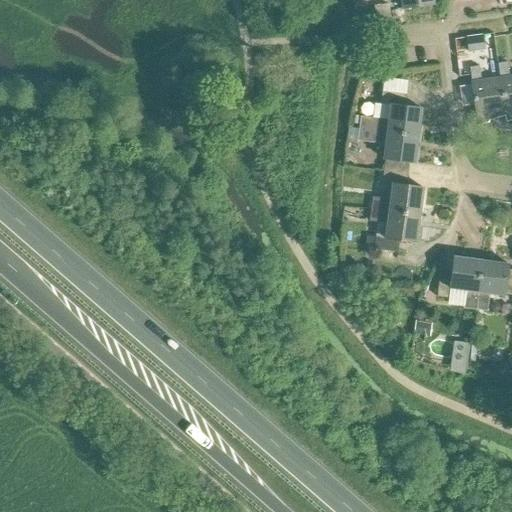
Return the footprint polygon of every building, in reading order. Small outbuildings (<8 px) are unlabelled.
[(401,0),(402,9),(434,5),(433,0),(401,0)] [(511,76),(509,77),(507,63),(498,64),(500,78),(505,112),(507,121),(511,119),(511,76)] [(505,112),(500,78),(481,81),(479,67),(470,68),(472,82),(471,82),(476,115),(473,116),(476,126),(494,120),(493,114),(505,112)] [(388,120),(371,118),(361,117),(359,129),(418,137),(422,109),(404,107),(406,95),(382,92),(381,104),(390,106),(388,120)] [(418,137),(359,129),(357,141),(385,145),(383,160),(385,160),(384,172),(407,175),(409,163),(415,164),(418,137)] [(373,198),(371,210),(420,216),(423,189),(406,186),(407,175),(384,172),(382,184),(392,185),(390,200),(373,198)] [(420,216),(371,210),(369,222),(387,224),(385,239),(375,238),(374,250),(398,253),(399,241),(416,243),(420,216)] [(481,261),(454,258),(452,275),(440,273),(437,297),(449,299),(450,289),(465,291),(463,309),(475,310),(481,261)] [(509,265),(481,261),(475,310),(487,312),(489,294),(504,296),(505,294),(511,295),(511,271),(508,270),(509,265)] [(415,321),(414,334),(430,336),(431,322),(415,321)] [(466,371),(472,341),(456,338),(450,368),(466,371)]
